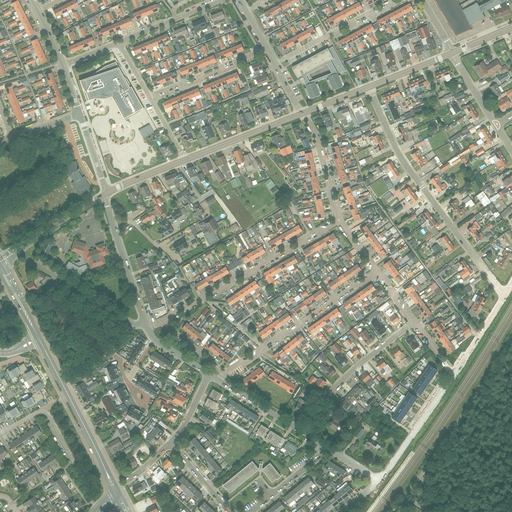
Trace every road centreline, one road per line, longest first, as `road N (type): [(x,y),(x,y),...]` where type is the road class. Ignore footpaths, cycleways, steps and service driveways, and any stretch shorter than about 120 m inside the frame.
road 1 (residential): [(504,296),(401,158),(368,87)]
road 2 (residential): [(431,511),(414,500),(412,487),(511,336)]
road 3 (residential): [(162,320),(340,220)]
road 4 (residential): [(223,373),(377,270)]
road 5 (secondary): [(118,495),(39,338)]
road 6 (residential): [(303,432),(343,378),(415,321)]
road 7 (residential): [(275,63),(400,0)]
road 8 (residential): [(144,323),(126,321),(26,257)]
road 9 (residential): [(377,480),(453,376)]
road 10 (residential): [(148,96),(267,48)]
road 11 (tertiary): [(184,159),(302,113)]
road 12 (tertiary): [(102,195),(0,260)]
